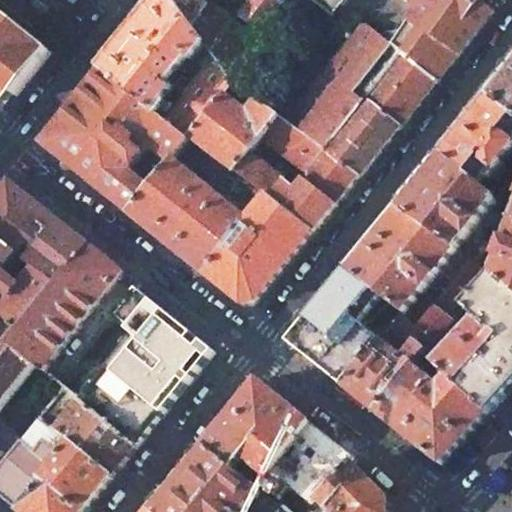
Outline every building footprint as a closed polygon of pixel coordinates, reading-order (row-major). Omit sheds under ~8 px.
[(0,0),(0,109),(4,113),(3,98),(9,92),(16,98),(53,53),(0,11),(0,0)] [(207,44),(175,0),(158,0),(135,29),(102,70),(156,112),(182,80),(176,75),(189,58),(193,61),(207,44)] [(175,0),(207,44),(213,53),(232,28),(235,25),(203,0),(175,0)] [(232,0),(246,11),(254,0),(232,0)] [(285,2),(282,0),(254,0),(246,11),(236,23),(241,27),(240,28),(255,40),(285,2)] [(349,0),(401,0),(416,10),(408,22),(392,45),(366,24),(290,123),(302,133),(318,145),(328,152),(336,144),(365,106),(404,55),(439,83),(464,50),(465,51),(494,15),(484,2),(485,0),(313,0),(336,17),(344,6),(345,7),(349,0)] [(237,32),(232,28),(213,53),(218,60),(236,85),(240,86),(262,57),(234,36),(237,32)] [(365,106),(336,144),(328,152),(362,177),(386,147),(416,110),(439,83),(404,55),(365,106)] [(236,85),(218,60),(168,122),(191,140),(192,138),(226,96),(236,85)] [(156,112),(102,70),(74,105),(43,144),(88,180),(131,215),(159,180),(147,170),(137,166),(151,148),(171,164),(175,160),(184,149),(191,140),(168,122),(156,112)] [(511,72),(492,97),(511,114),(511,72)] [(282,118),(260,101),(251,113),(226,96),(192,138),(237,173),(237,172),(256,150),(259,146),(267,136),(282,118)] [(511,154),(511,114),(492,97),(470,124),(444,156),(484,188),(511,154)] [(290,123),(282,118),(267,136),(313,172),(306,181),(338,206),(350,191),(362,177),(328,152),(318,145),(302,133),(290,123)] [(195,143),(191,140),(184,149),(188,152),(195,143)] [(260,153),(256,150),(237,172),(268,196),(316,233),(327,220),(338,206),(306,181),(299,190),(271,168),(257,157),(260,153)] [(400,208),(460,252),(499,202),(499,201),(484,188),(444,156),(423,181),(400,208)] [(249,219),(175,160),(171,164),(159,180),(131,215),(173,249),(206,275),(249,219)] [(306,181),(278,160),(271,168),(299,190),(306,181)] [(59,287),(91,245),(70,228),(33,199),(12,182),(0,196),(0,238),(20,255),(37,269),(59,287)] [(249,219),(206,275),(244,306),(259,303),(289,266),(316,233),(268,196),(249,219)] [(460,252),(400,208),(374,241),(349,271),(407,315),(441,274),(455,283),(473,261),(460,252)] [(511,219),(507,212),(506,211),(498,232),(510,233),(511,227),(511,219)] [(511,227),(510,233),(496,268),(493,276),(511,290),(511,227)] [(20,255),(0,238),(0,289),(13,299),(23,287),(6,273),(20,255)] [(126,273),(91,245),(59,287),(23,332),(13,346),(37,365),(46,372),(126,273)] [(484,269),(473,261),(455,283),(437,306),(456,321),(467,308),(480,320),(453,347),(443,338),(440,341),(438,340),(430,351),(492,414),(511,392),(511,391),(511,290),(493,276),(484,269)] [(496,268),(487,262),(484,269),(493,276),(496,268)] [(59,287),(37,269),(23,287),(13,299),(1,315),(7,320),(23,332),(59,287)] [(310,319),(290,343),(320,366),(345,386),(383,340),(392,329),(404,316),(405,317),(407,315),(349,271),(310,319)] [(125,315),(137,325),(78,398),(140,448),(182,398),(223,350),(147,289),(125,315)] [(456,321),(437,306),(420,327),(438,340),(440,341),(443,338),(456,321)] [(405,317),(404,316),(392,329),(411,345),(409,348),(412,351),(405,359),(383,340),(345,386),(372,408),(379,414),(430,351),(438,340),(420,327),(405,317)] [(23,332),(7,320),(0,328),(0,361),(13,346),(23,332)] [(0,413),(37,365),(13,346),(0,361),(0,413)] [(443,465),(492,414),(430,351),(379,414),(406,435),(443,465)] [(268,478),(312,424),(287,403),(259,381),(232,414),(205,447),(259,490),(264,483),(268,478)] [(140,448),(67,389),(44,419),(58,430),(74,443),(116,477),(131,458),(140,448)] [(0,474),(0,495),(21,511),(46,480),(52,471),(59,462),(43,449),(58,430),(44,419),(25,442),(12,459),(0,474)] [(335,442),(312,424),(268,478),(278,485),(281,481),(315,509),(356,465),(359,461),(335,442)] [(74,443),(58,430),(43,449),(59,462),(74,443)] [(116,477),(74,443),(59,462),(52,471),(57,475),(60,472),(65,475),(64,478),(56,488),(46,480),(21,511),(20,511),(87,511),(91,508),(116,477)] [(182,475),(154,509),(156,511),(276,511),(280,507),(259,490),(205,447),(182,475)] [(312,511),(387,511),(387,496),(370,479),(356,465),(315,509),(312,511)] [(286,500),(264,483),(259,490),(280,507),(282,505),(286,500)]
